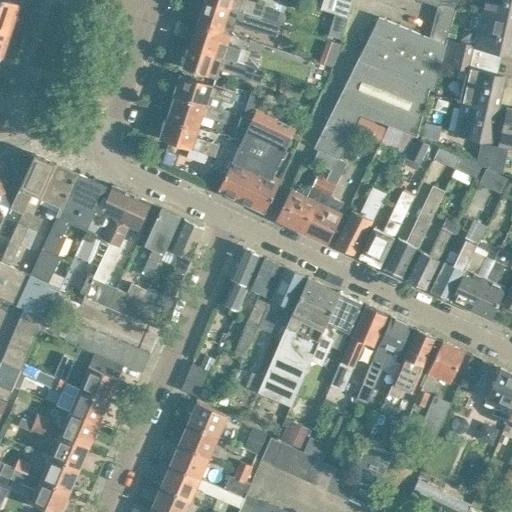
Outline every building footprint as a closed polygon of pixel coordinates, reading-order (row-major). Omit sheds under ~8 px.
[(19,4),(3,0),(0,0),(0,27),(10,30),(19,4)] [(279,24),(272,22),(205,0),(198,21),(231,31),(233,23),(275,36),(279,24)] [(205,0),(272,22),(276,10),(246,0),(205,0)] [(343,0),(342,5),(351,8),(353,0),(343,0)] [(457,0),(424,0),(440,5),(430,37),(446,44),(448,39),(457,0)] [(511,0),(486,0),(484,14),(511,20),(511,0)] [(508,53),(511,36),(511,20),(484,14),(476,46),(508,53)] [(446,44),(430,37),(379,16),(358,58),(429,87),(433,89),(441,62),(445,50),(446,44)] [(331,21),(323,45),(335,49),(343,25),(331,21)] [(197,25),(190,46),(245,64),(249,52),(227,44),(229,36),(197,25)] [(0,55),(2,56),(10,30),(0,27),(0,55)] [(473,45),(448,39),(446,44),(445,50),(470,56),(473,45)] [(245,64),(190,46),(187,55),(184,56),(183,61),(184,64),(183,67),(216,77),(218,69),(241,76),(260,83),(264,70),(245,64)] [(467,68),(470,56),(445,50),(441,62),(467,68)] [(416,135),(429,87),(358,58),(336,103),(358,111),(388,123),(416,135)] [(503,76),(471,69),(463,100),(496,108),(503,76)] [(174,95),(175,95),(207,105),(210,96),(233,103),(236,92),(181,74),(178,83),(176,82),(173,91),(174,93),(174,95)] [(229,113),(207,105),(175,95),(173,101),(170,103),(168,111),(169,114),(169,115),(200,125),(203,116),(226,123),(229,113)] [(488,139),(496,108),(463,100),(456,131),(488,139)] [(335,157),(352,123),(354,120),(358,111),(336,103),(315,147),(318,148),(335,157)] [(511,144),(511,110),(507,109),(500,142),(511,144)] [(358,111),(354,120),(361,124),(365,115),(358,111)] [(265,212),(279,183),(272,180),(279,164),(280,164),(283,158),(282,158),(288,146),(288,145),(293,134),(253,116),(237,150),(232,162),(219,191),(265,212)] [(160,139),(214,156),(218,144),(196,137),(199,128),(167,118),(167,119),(164,120),(161,128),(162,131),(160,139)] [(419,160),(428,142),(417,137),(408,155),(419,160)] [(493,168),(498,146),(480,142),(475,160),(493,168)] [(507,148),(498,146),(493,168),(502,172),(507,148)] [(454,167),(459,157),(439,147),(433,158),(454,167)] [(330,169),(335,157),(318,148),(312,160),(330,169)] [(41,196),(56,163),(35,154),(20,185),(21,186),(13,205),(23,210),(1,257),(11,261),(27,226),(33,214),(41,196)] [(330,169),(325,179),(301,229),(327,241),(341,211),(340,210),(345,200),(330,194),(335,183),(345,161),(335,157),(330,169)] [(479,179),(484,168),(459,157),(454,167),(479,179)] [(12,180),(2,158),(0,159),(0,216),(5,215),(6,216),(10,203),(4,192),(5,191),(2,184),(12,180)] [(63,205),(78,173),(56,163),(41,196),(63,205)] [(106,186),(78,173),(63,205),(30,276),(17,306),(24,309),(47,320),(72,262),(58,256),(67,237),(63,236),(70,220),(87,228),(96,209),(106,186)] [(301,229),(325,179),(316,174),(307,194),(291,187),(277,218),(301,229)] [(109,242),(132,193),(113,184),(100,212),(96,209),(87,228),(101,234),(100,237),(109,242)] [(403,277),(429,221),(444,189),(432,184),(417,216),(406,240),(398,236),(397,237),(383,268),(403,277)] [(356,255),(386,192),(372,186),(359,212),(352,209),(334,245),(356,255)] [(468,205),(484,213),(493,194),(477,186),(468,205)] [(374,225),(359,256),(380,266),(406,210),(413,193),(402,188),(394,205),(383,229),(374,225)] [(139,229),(151,202),(132,193),(109,242),(99,264),(93,277),(104,281),(106,282),(125,241),(122,240),(129,225),(139,229)] [(181,216),(161,207),(145,244),(154,248),(143,272),(154,277),(181,216)] [(42,219),(33,214),(27,226),(37,231),(42,219)] [(149,289),(148,289),(144,299),(147,300),(158,305),(169,309),(204,227),(184,218),(171,249),(178,252),(173,264),(175,265),(163,293),(149,287),(149,289)] [(451,300),(474,250),(486,225),(473,219),(452,264),(444,261),(430,290),(451,300)] [(427,288),(452,234),(440,228),(428,254),(420,250),(406,279),(427,288)] [(100,237),(90,260),(99,264),(109,242),(100,237)] [(241,249),(229,277),(233,279),(222,303),(230,306),(227,313),(234,317),(262,254),(247,248),(241,249)] [(491,318),(506,287),(497,282),(506,265),(511,254),(499,248),(494,259),(485,277),(471,309),(491,318)] [(471,309),(485,277),(477,273),(486,255),(474,250),(451,300),(471,309)] [(260,321),(285,265),(265,256),(251,288),(259,292),(238,344),(248,348),(257,326),(260,321)] [(0,297),(17,306),(30,276),(0,261),(0,297)] [(304,274),(285,265),(260,321),(257,326),(264,329),(266,325),(271,327),(282,302),(290,306),(304,274)] [(136,274),(123,269),(116,286),(126,290),(137,295),(144,299),(148,289),(133,283),(136,274)] [(304,374),(341,291),(308,276),(264,377),(258,390),(290,405),(304,374)] [(96,301),(104,281),(93,277),(84,296),(96,301)] [(106,305),(115,286),(106,282),(104,281),(96,301),(106,305)] [(511,284),(503,302),(511,306),(511,284)] [(126,290),(116,286),(115,286),(106,305),(117,310),(126,290)] [(128,315),(137,295),(126,290),(117,310),(128,315)] [(363,301),(341,291),(328,321),(304,374),(316,380),(328,351),(339,327),(350,332),(354,321),(363,301)] [(139,320),(147,300),(144,299),(137,295),(128,315),(139,320)] [(150,324),(158,305),(147,300),(139,320),(150,324)] [(366,304),(358,321),(337,369),(330,384),(343,390),(351,370),(364,341),(374,345),(384,321),(387,313),(366,304)] [(161,329),(164,321),(169,309),(158,305),(150,324),(161,329)] [(42,330),(46,321),(47,320),(24,309),(20,320),(40,329),(42,330)] [(411,325),(403,321),(392,316),(389,321),(365,376),(356,397),(367,402),(378,376),(391,348),(399,352),(411,325)] [(35,339),(40,329),(20,320),(15,330),(35,339)] [(77,344),(85,325),(74,320),(66,340),(77,344)] [(88,349),(96,329),(85,325),(77,344),(82,346),(88,349)] [(417,328),(392,383),(388,392),(397,396),(402,387),(412,392),(437,336),(417,328)] [(99,353),(107,334),(96,329),(88,349),(95,352),(99,353)] [(31,349),(35,339),(15,330),(10,341),(31,349)] [(110,358),(118,339),(107,334),(99,353),(110,358)] [(121,363),(129,343),(118,339),(110,358),(121,363)] [(451,381),(466,350),(443,340),(429,371),(451,381)] [(28,355),(31,349),(10,341),(6,351),(26,360),(28,355)] [(131,367),(140,348),(129,343),(121,363),(123,364),(131,367)] [(118,378),(117,378),(89,365),(95,352),(88,349),(82,346),(73,367),(67,382),(79,388),(109,401),(118,378)] [(142,372),(151,353),(140,348),(131,367),(142,372)] [(22,370),(24,364),(26,360),(6,351),(1,362),(22,370)] [(110,358),(99,353),(95,352),(89,365),(117,378),(123,364),(121,363),(110,358)] [(0,373),(17,381),(22,370),(1,362),(0,364),(0,373)] [(199,397),(210,371),(192,363),(181,389),(199,397)] [(67,382),(30,366),(26,376),(63,392),(67,382)] [(508,421),(511,411),(511,372),(501,368),(485,405),(494,409),(492,413),(508,421)] [(258,390),(264,377),(253,372),(247,386),(258,390)] [(0,385),(12,391),(17,381),(0,373),(0,385)] [(99,423),(109,401),(79,388),(67,382),(63,392),(57,405),(70,410),(99,423)] [(0,398),(8,402),(12,391),(0,385),(0,398)] [(430,393),(421,389),(416,402),(424,405),(430,393)] [(450,402),(435,395),(422,424),(438,431),(450,402)] [(197,401),(187,423),(218,436),(227,414),(197,401)] [(89,446),(99,423),(70,410),(60,433),(89,446)] [(39,414),(35,422),(47,428),(51,419),(39,414)] [(44,437),(47,428),(35,422),(31,431),(44,437)] [(209,457),(218,436),(187,423),(178,444),(209,457)] [(511,441),(511,427),(505,425),(499,436),(511,441)] [(492,450),(498,435),(478,426),(471,441),(492,450)] [(79,469),(89,446),(60,433),(50,456),(79,469)] [(272,463),(282,442),(270,436),(261,458),(272,463)] [(253,462),(256,453),(225,439),(223,445),(238,452),(237,454),(251,459),(250,461),(253,462)] [(283,468),(293,447),(282,442),(272,463),(283,468)] [(200,478),(209,457),(178,444),(169,465),(200,478)] [(293,473),(304,452),(293,447),(283,468),(293,473)] [(304,478),(314,457),(304,452),(293,473),(304,478)] [(70,491),(79,469),(50,456),(41,479),(70,491)] [(315,483),(325,462),(314,457),(304,478),(315,483)] [(362,457),(353,475),(358,477),(348,499),(366,507),(376,485),(379,487),(388,469),(362,457)] [(19,459),(15,468),(28,473),(31,464),(19,459)] [(248,474),(251,466),(240,461),(236,469),(248,474)] [(326,489),(336,467),(325,462),(315,483),(326,489)] [(224,488),(200,478),(169,465),(160,486),(191,499),(196,487),(240,506),(244,496),(224,488)] [(337,494),(347,472),(336,467),(326,489),(337,494)] [(60,511),(70,491),(41,479),(28,473),(15,468),(10,478),(35,489),(30,502),(54,511),(60,511)] [(244,496),(246,493),(250,483),(245,481),(248,474),(236,469),(233,477),(230,475),(224,488),(244,496)] [(353,475),(347,472),(337,494),(348,499),(358,477),(353,475)] [(418,481),(408,500),(409,500),(428,510),(432,511),(456,511),(461,501),(418,481)] [(163,511),(185,511),(191,499),(160,486),(151,507),(163,511)] [(250,511),(257,498),(246,493),(244,496),(240,506),(237,511),(250,511)] [(263,511),(268,502),(257,498),(250,511),(263,511)] [(276,511),(279,507),(268,502),(263,511),(276,511)]
